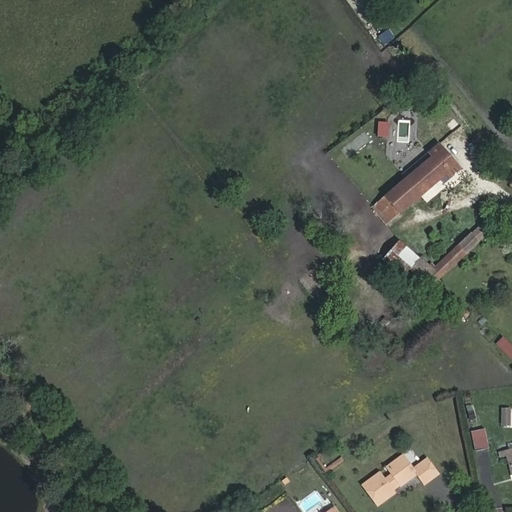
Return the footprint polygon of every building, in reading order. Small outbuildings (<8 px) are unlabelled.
[(434,158),(373,209),(387,224),(441,178),(445,183),(460,171),(440,147),(431,155),(434,158)] [(483,226),(432,273),(439,280),(489,233),(483,226)] [(401,275),(410,267),(419,259),(403,241),(385,258),(401,275)] [(419,259),(410,267),(415,273),(412,277),(422,287),(430,280),(428,277),(432,273),(419,259)] [(510,425),(511,407),(500,407),(499,425),(510,425)] [(484,428),(470,431),(474,450),(487,448),(484,428)] [(511,446),(499,450),(506,475),(511,473),(511,446)] [(386,465),(385,472),(388,476),(382,480),(376,472),(358,485),(372,506),(390,493),(389,491),(388,489),(392,486),(393,488),(414,474),(421,484),(435,474),(425,460),(411,470),(401,455),(386,465)]
